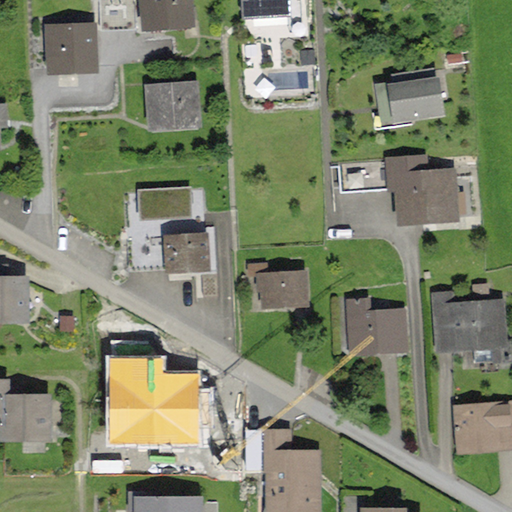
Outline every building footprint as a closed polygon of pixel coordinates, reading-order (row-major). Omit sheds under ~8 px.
[(193,0),(139,0),(140,33),(193,33),(193,0)] [(289,0),(240,0),(242,23),(291,21),(289,0)] [(98,27),(46,26),(45,81),(97,82),(98,27)] [(462,55),(447,57),(449,67),(463,65),(462,55)] [(439,80),(375,88),(378,108),(381,128),(444,119),(439,80)] [(198,82),(147,86),(151,133),(202,130),(198,82)] [(9,107),(0,107),(0,154),(0,148),(0,132),(10,132),(9,107)] [(428,158),(385,161),(387,193),(387,198),(394,198),(396,231),(458,227),(455,178),(429,179),(428,158)] [(387,193),(385,161),(338,163),(340,196),(387,193)] [(164,238),(208,237),(206,190),(129,193),(131,277),(165,276),(164,238)] [(210,275),(208,237),(164,238),(165,276),(210,275)] [(267,267),(248,267),(248,279),(256,279),(257,297),(262,297),(262,313),(309,312),(308,277),(267,278),(267,267)] [(29,283),(0,283),(0,328),(30,328),(29,283)] [(345,301),(349,360),(407,356),(405,315),(371,317),(370,300),(345,301)] [(505,304),(445,306),(447,355),(507,352),(505,304)] [(74,319),(61,318),(60,332),(73,333),(74,319)] [(50,402),(6,400),(5,433),(4,447),(48,449),(50,402)] [(511,404),(462,406),(463,454),(511,451),(511,404)] [(270,454),(292,455),(292,433),(256,433),(256,454),(270,454)] [(292,455),(270,454),(269,511),(321,511),(322,455),(292,455)] [(218,511),(219,502),(146,502),(146,494),(128,494),(128,511),(218,511)]
